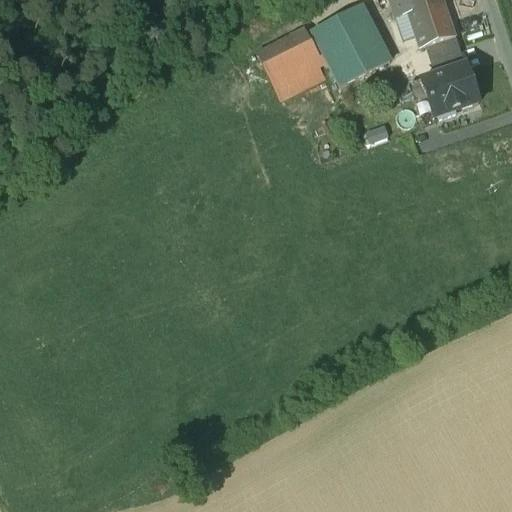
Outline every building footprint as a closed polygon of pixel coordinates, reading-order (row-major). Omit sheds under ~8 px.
[(441,0),(387,0),(395,22),(408,18),(420,54),(429,50),(438,79),(465,70),(455,42),(441,0)] [(362,11),(311,37),(333,79),(339,92),(390,65),(362,11)] [(257,58),(264,70),(311,46),(305,34),(257,58)] [(264,70),(273,89),(304,73),(321,64),(311,46),(264,70)] [(438,79),(421,85),(435,123),(478,108),(465,70),(438,79)] [(304,73),(273,89),(278,100),(310,84),(304,73)]
